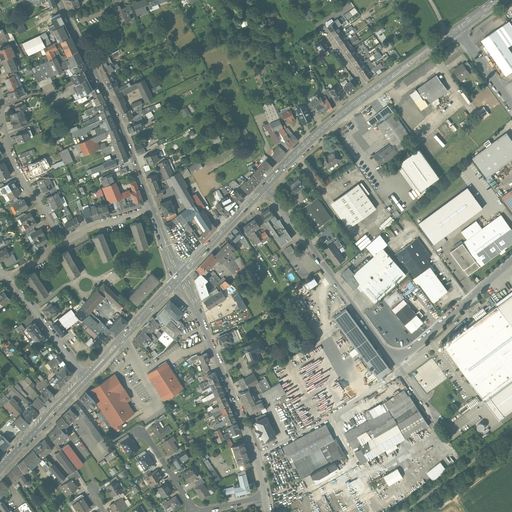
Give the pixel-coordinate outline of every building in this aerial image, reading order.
[(74,0),(67,0),(65,1),(68,9),(79,5),(77,0),(74,0)] [(135,1),(131,3),(136,16),(147,12),(144,6),(143,2),(142,2),(136,4),(135,1)] [(119,5),(113,8),(117,18),(120,17),(121,20),(124,18),(125,22),(130,20),(127,12),(128,11),(126,7),(121,9),(119,5)] [(344,16),(346,20),(352,16),(349,12),(343,15),(344,16)] [(55,25),(56,28),(64,24),(59,14),(51,18),(55,25)] [(334,22),(327,27),(330,31),(344,22),(346,20),(344,16),(338,20),(334,22)] [(240,20),(243,28),(248,25),(246,18),(240,20)] [(52,30),(56,28),(55,25),(53,26),(48,28),(45,22),(39,25),(43,34),(50,31),(52,30)] [(344,22),(330,31),(334,36),(340,31),(339,29),(346,24),(344,22)] [(511,26),(509,22),(496,30),(507,47),(511,43),(511,26)] [(16,27),(19,34),(27,30),(23,23),(16,27)] [(60,41),(71,36),(64,24),(56,28),(52,30),(58,42),(60,41)] [(0,38),(2,37),(4,41),(9,38),(4,26),(0,27),(0,38)] [(496,30),(481,41),(505,76),(511,71),(511,53),(507,47),(496,30)] [(340,31),(334,36),(337,40),(344,35),(342,34),(340,31)] [(344,35),(337,40),(340,45),(347,40),(345,37),(350,34),(348,32),(347,33),(344,35)] [(44,49),(51,45),(45,33),(22,44),(28,56),(44,49)] [(60,41),(67,55),(77,50),(71,36),(60,41)] [(347,40),(340,45),(343,49),(356,40),(355,38),(355,37),(348,42),(347,40)] [(329,48),(322,39),(314,44),(321,53),(326,50),(329,48)] [(356,40),(343,49),(346,54),(353,49),(352,47),(360,41),(358,39),(356,40)] [(50,77),(68,69),(83,62),(77,50),(67,55),(69,59),(66,61),(65,60),(61,62),(61,63),(59,64),(53,51),(57,49),(54,44),(51,45),(44,49),(49,61),(30,69),(37,82),(50,77)] [(12,57),(15,56),(11,46),(11,45),(10,46),(0,49),(0,56),(2,61),(12,57)] [(353,49),(346,54),(349,58),(360,51),(358,49),(355,51),(353,49)] [(321,53),(320,54),(323,58),(329,54),(326,50),(321,53)] [(360,51),(349,58),(352,63),(359,58),(358,55),(361,53),(360,51)] [(99,69),(107,65),(106,62),(114,57),(113,53),(95,62),(99,69)] [(14,62),(12,57),(2,61),(4,66),(14,62)] [(359,58),(352,63),(356,67),(363,62),(361,60),(359,58)] [(363,62),(356,67),(359,71),(366,67),(364,64),(367,62),(368,63),(370,61),(368,58),(366,60),(363,62)] [(16,68),(14,62),(4,66),(6,72),(10,71),(16,68)] [(80,71),(83,70),(82,68),(85,67),(83,62),(68,69),(71,75),(73,74),(76,72),(76,73),(80,71)] [(102,76),(110,71),(119,67),(118,63),(109,68),(107,65),(99,69),(102,76)] [(470,74),(463,64),(458,67),(458,68),(454,71),(461,80),(463,78),(464,78),(470,74)] [(366,67),(359,71),(362,76),(369,71),(368,69),(366,67)] [(70,76),(73,81),(72,81),(73,83),(74,84),(75,84),(87,78),(86,76),(83,70),(80,71),(76,73),(76,72),(73,74),(71,75),(70,76)] [(106,84),(115,80),(110,71),(102,76),(106,84)] [(369,71),(362,76),(365,81),(372,76),(370,73),(369,71)] [(436,75),(416,90),(421,97),(417,101),(416,100),(415,101),(421,110),(448,91),(436,75)] [(10,92),(19,88),(14,76),(13,76),(9,78),(5,80),(10,92)] [(50,77),(37,82),(40,88),(52,82),(50,77)] [(350,82),(353,87),(357,84),(352,77),(348,79),(350,82)] [(92,82),(89,81),(88,81),(87,78),(75,84),(76,87),(73,88),(78,99),(79,99),(85,95),(86,94),(89,92),(90,91),(95,88),(92,82)] [(115,80),(106,84),(109,89),(117,84),(115,80)] [(127,87),(121,91),(123,95),(138,87),(145,102),(153,99),(143,80),(129,86),(127,87)] [(350,82),(343,87),(348,93),(355,88),(353,87),(350,82)] [(112,95),(119,91),(120,91),(121,91),(127,87),(126,85),(120,87),(121,88),(119,89),(117,84),(109,89),(112,95)] [(158,93),(157,90),(161,88),(160,85),(150,88),(153,95),(158,93)] [(329,91),(332,97),(335,101),(343,97),(336,86),(329,91)] [(20,87),(19,88),(10,92),(7,93),(10,99),(19,95),(23,94),(23,93),(20,87)] [(94,99),(101,95),(97,87),(95,88),(90,91),(89,92),(91,94),(92,94),(94,99)] [(325,96),(327,100),(332,97),(329,91),(328,88),(322,91),(325,96)] [(421,97),(416,90),(411,94),(416,100),(417,101),(421,97)] [(120,111),(125,108),(124,104),(125,104),(119,91),(112,95),(120,111)] [(318,93),(313,96),(315,100),(311,103),(314,110),(315,112),(326,106),(321,98),(318,93)] [(82,104),(84,103),(83,101),(88,98),(86,96),(87,96),(86,94),(85,95),(79,99),(82,104)] [(96,106),(104,101),(101,95),(94,99),(90,101),(91,104),(95,102),(96,106)] [(321,98),(326,106),(329,112),(332,109),(327,100),(325,96),(321,98)] [(102,110),(107,107),(104,101),(96,106),(93,108),(94,111),(92,112),(93,113),(95,113),(95,112),(101,108),(102,110)] [(10,114),(12,120),(24,115),(23,111),(26,110),(23,104),(15,107),(15,108),(16,112),(10,114)] [(191,104),(181,109),(185,116),(195,112),(191,104)] [(306,110),(303,105),(296,109),(299,114),(303,123),(306,122),(306,123),(309,122),(309,121),(310,120),(306,110)] [(384,120),(394,114),(388,105),(378,113),(383,119),(384,120)] [(484,118),(490,114),(484,106),(478,110),(484,118)] [(102,119),(110,115),(107,107),(102,110),(100,111),(102,114),(100,115),(101,115),(93,119),(95,123),(98,121),(102,119)] [(125,122),(133,118),(131,113),(137,110),(136,107),(132,108),(127,111),(122,114),(125,122)] [(399,110),(404,116),(408,113),(404,107),(399,110)] [(281,113),(284,119),(286,118),(288,122),(294,119),(289,109),(281,113)] [(429,115),(433,120),(438,117),(433,111),(429,115)] [(378,113),(368,121),(372,126),(378,121),(379,122),(383,119),(378,113)] [(410,136),(394,114),(384,120),(383,119),(379,122),(380,123),(377,125),(391,144),(393,147),(395,146),(400,142),(410,136)] [(24,115),(12,120),(15,128),(27,123),(24,115)] [(107,131),(115,128),(110,115),(102,119),(106,129),(107,131)] [(411,116),(406,118),(409,124),(414,122),(411,116)] [(142,127),(144,126),(142,121),(140,117),(135,120),(133,121),(134,122),(130,124),(130,126),(127,127),(129,132),(142,127)] [(279,119),(269,124),(273,131),(282,126),(280,121),(279,119)] [(99,124),(98,121),(95,123),(90,125),(92,128),(89,129),(90,130),(96,127),(95,125),(99,124)] [(275,135),(273,131),(269,124),(266,125),(268,130),(267,130),(275,145),(279,143),(277,139),(275,135)] [(417,125),(413,128),(417,134),(422,131),(417,125)] [(107,131),(105,132),(106,135),(109,133),(113,143),(120,141),(115,128),(107,131)] [(18,143),(30,138),(28,131),(27,130),(24,132),(15,136),(18,143)] [(106,135),(105,132),(97,135),(79,143),(84,155),(97,150),(100,149),(97,141),(103,138),(106,136),(106,135)] [(298,140),(292,135),(291,136),(288,132),(287,133),(288,135),(287,136),(289,138),(294,144),(298,140)] [(510,138),(506,133),(491,143),(492,144),(472,158),(487,177),(511,158),(511,140),(511,139),(511,138),(510,138)] [(294,144),(289,138),(287,136),(286,134),(283,136),(285,139),(284,140),(285,142),(290,148),(294,144)] [(118,158),(126,155),(120,141),(113,143),(112,144),(115,150),(118,158)] [(134,146),(137,153),(145,150),(143,145),(146,144),(145,142),(134,146)] [(406,150),(400,142),(395,146),(399,151),(401,154),(406,150)] [(425,145),(431,154),(436,151),(430,142),(425,145)] [(391,144),(373,156),(379,165),(399,151),(395,146),(393,147),(391,144)] [(286,153),(278,146),(273,152),(274,153),(271,156),(277,162),(286,153)] [(21,159),(35,152),(33,148),(18,155),(21,159)] [(73,161),(67,148),(59,152),(65,165),(73,161)] [(420,149),(400,163),(420,192),(440,178),(420,149)] [(320,159),(321,160),(327,169),(340,159),(334,150),(326,156),(326,155),(325,155),(324,155),(323,155),(322,155),(322,156),(321,156),(321,157),(320,158),(320,159)] [(153,153),(143,157),(147,165),(160,159),(156,152),(156,151),(153,153)] [(113,166),(128,160),(126,155),(118,158),(103,164),(105,169),(113,166)] [(265,161),(272,167),(275,165),(267,157),(264,160),(265,161)] [(44,159),(29,166),(33,175),(48,168),(44,159)] [(28,165),(32,163),(30,160),(22,164),(25,170),(30,168),(28,165)] [(165,160),(158,163),(161,169),(168,166),(165,160)] [(188,166),(191,173),(203,167),(199,160),(188,166)] [(272,167),(265,161),(260,166),(267,173),(272,167)] [(0,164),(0,179),(0,180),(10,175),(4,162),(0,164)] [(105,169),(103,164),(90,170),(92,174),(105,169)] [(168,166),(161,169),(165,178),(168,177),(172,175),(168,166)] [(267,173),(260,166),(255,173),(254,172),(255,171),(252,169),(249,171),(253,174),(260,181),(267,173)] [(377,171),(382,178),(387,174),(382,168),(377,171)] [(187,186),(178,172),(172,175),(168,177),(173,185),(177,192),(185,187),(187,186)] [(105,187),(114,183),(111,174),(101,178),(105,187)] [(260,181),(253,174),(247,181),(254,188),(260,181)] [(48,175),(37,180),(40,186),(50,181),(48,175)] [(160,191),(154,175),(146,178),(153,195),(155,194),(160,191)] [(301,176),(286,187),(292,195),(302,188),(301,186),(305,183),(301,176)] [(169,187),(173,185),(168,177),(165,178),(164,179),(169,187)] [(6,193),(17,187),(13,181),(4,186),(0,188),(0,190),(3,195),(6,193)] [(50,181),(40,186),(42,192),(53,187),(50,181)] [(132,192),(130,192),(131,196),(132,199),(133,202),(142,199),(138,190),(135,181),(129,184),(132,192)] [(254,188),(247,181),(241,188),(248,194),(254,188)] [(120,199),(122,199),(121,195),(120,193),(116,182),(114,183),(105,187),(101,189),(107,205),(116,201),(120,199)] [(375,208),(358,184),(333,201),(351,226),(375,208)] [(17,187),(6,193),(10,200),(21,194),(17,187)] [(185,187),(177,192),(188,209),(194,204),(192,202),(194,201),(185,187)] [(483,208),(468,187),(418,224),(434,244),(483,208)] [(511,188),(501,197),(511,210),(511,188)] [(155,194),(153,195),(155,200),(158,198),(164,196),(163,195),(166,192),(165,189),(162,191),(155,194)] [(120,193),(122,199),(124,198),(127,197),(131,196),(130,192),(129,190),(120,193)] [(239,194),(236,191),(231,196),(239,204),(244,198),(241,196),(241,195),(240,194),(239,194)] [(57,192),(46,197),(49,203),(60,198),(57,192)] [(60,198),(49,203),(52,209),(63,204),(60,198)] [(122,204),(124,210),(130,208),(129,204),(126,205),(124,198),(122,199),(120,199),(122,204)] [(331,218),(316,198),(301,210),(315,230),(331,218)] [(119,212),(124,210),(122,204),(120,199),(116,201),(119,212)] [(134,202),(129,204),(130,208),(144,204),(142,199),(133,202),(134,202)] [(170,200),(160,204),(165,216),(175,212),(173,208),(175,208),(174,206),(173,206),(170,200)] [(238,204),(234,200),(229,205),(226,208),(230,213),(238,204)] [(23,201),(19,203),(14,206),(18,213),(27,208),(23,201)] [(226,208),(224,206),(222,202),(215,205),(216,206),(216,205),(220,211),(219,211),(219,212),(221,211),(226,217),(230,213),(226,208)] [(106,204),(96,207),(99,218),(110,214),(106,204)] [(211,224),(202,209),(199,211),(197,208),(194,204),(188,209),(181,213),(190,227),(192,225),(189,219),(195,215),(204,228),(206,230),(211,224)] [(95,207),(89,209),(93,220),(99,218),(96,207),(95,207)] [(269,208),(260,214),(265,221),(273,216),(274,215),(269,208)] [(93,220),(89,209),(83,211),(87,222),(93,220)] [(76,217),(72,219),(68,210),(65,212),(68,216),(74,227),(80,224),(78,221),(79,220),(78,217),(76,218),(76,217)] [(25,216),(20,219),(23,225),(32,219),(30,216),(30,215),(29,214),(28,214),(25,216)] [(385,229),(393,219),(389,215),(380,225),(385,229)] [(511,230),(501,215),(482,229),(476,221),(471,224),(469,222),(459,229),(467,239),(450,252),(468,276),(499,253),(501,254),(505,251),(504,249),(511,243),(511,230)] [(74,227),(68,216),(65,217),(68,221),(65,223),(66,225),(64,225),(66,228),(67,227),(69,230),(74,227)] [(291,238),(280,222),(278,223),(273,216),(265,221),(276,237),(278,240),(277,240),(281,245),(291,238)] [(35,223),(32,219),(23,225),(26,231),(31,228),(35,226),(35,225),(35,224),(34,224),(34,223),(35,223)] [(260,227),(254,219),(248,223),(254,231),(256,233),(260,240),(267,236),(264,232),(261,234),(259,231),(257,232),(255,230),(260,227)] [(140,221),(130,224),(138,249),(148,246),(140,221)] [(170,221),(164,224),(166,230),(172,228),(174,226),(170,221)] [(206,230),(198,238),(202,243),(216,228),(212,223),(211,224),(206,230)] [(254,231),(248,223),(242,227),(245,230),(243,231),(246,234),(247,233),(248,235),(252,232),(254,235),(256,233),(254,231)] [(237,226),(230,233),(235,240),(242,234),(237,226)] [(39,231),(34,233),(30,236),(31,236),(34,241),(43,236),(41,232),(41,233),(41,232),(40,231),(39,231)] [(112,257),(102,233),(93,237),(103,261),(112,257)] [(374,257),(356,272),(353,274),(348,268),(341,274),(347,281),(347,282),(353,289),(358,285),(374,303),(406,275),(383,249),(387,245),(379,234),(366,247),(374,257)] [(45,239),(43,236),(34,241),(37,247),(45,242),(46,242),(46,241),(46,240),(45,240),(45,239)] [(244,247),(248,244),(243,236),(242,237),(243,238),(240,240),(244,247)] [(431,257),(417,238),(395,255),(400,262),(402,261),(415,278),(430,267),(431,266),(427,260),(431,257)] [(90,240),(71,250),(74,255),(93,245),(90,240)] [(228,241),(214,256),(217,260),(220,263),(235,249),(228,241)] [(343,259),(332,243),(324,249),(336,265),(343,259)] [(290,246),(284,249),(288,254),(293,250),(290,246)] [(0,250),(0,261),(3,260),(7,266),(16,261),(13,254),(10,256),(5,248),(0,250)] [(68,251),(59,256),(71,278),(73,277),(74,277),(74,276),(80,273),(68,251)] [(211,253),(201,264),(207,270),(213,264),(217,260),(214,256),(211,253)] [(246,267),(239,257),(234,260),(241,270),(246,267)] [(220,263),(217,260),(213,264),(226,279),(230,275),(220,263)] [(207,270),(201,264),(196,269),(198,271),(199,271),(203,275),(205,273),(207,271),(207,270)] [(448,291),(430,267),(415,278),(433,302),(448,291)] [(213,277),(207,271),(205,273),(211,279),(213,277)] [(48,293),(34,272),(25,277),(39,298),(48,293)] [(151,273),(129,297),(137,304),(159,280),(151,273)] [(203,276),(200,273),(194,279),(201,298),(202,297),(208,293),(204,282),(207,279),(203,275),(203,276)] [(314,278),(304,285),(307,290),(317,283),(314,278)] [(230,284),(224,280),(220,284),(223,289),(230,284)] [(131,310),(103,283),(97,290),(104,297),(106,295),(126,315),(131,310)] [(85,302),(81,307),(88,313),(88,314),(104,297),(97,290),(85,302)] [(212,296),(211,296),(216,304),(225,298),(220,291),(212,296)] [(246,307),(237,291),(231,294),(240,310),(246,307)] [(4,292),(0,295),(0,303),(2,306),(10,299),(4,292)] [(202,297),(204,301),(211,296),(212,296),(210,292),(208,293),(202,297)] [(511,325),(511,377),(484,399),(499,420),(511,410),(511,295),(497,306),(511,325)] [(211,296),(204,301),(208,309),(216,304),(211,296)] [(71,309),(52,324),(62,336),(68,332),(66,329),(80,318),(75,314),(81,307),(78,304),(74,301),(68,305),(71,309)] [(177,306),(174,303),(173,304),(170,301),(164,307),(176,319),(179,316),(182,312),(176,307),(177,306)] [(479,302),(470,309),(472,311),(481,305),(479,302)] [(423,322),(406,303),(395,314),(412,333),(423,322)] [(51,304),(44,310),(49,317),(56,311),(51,304)] [(511,377),(511,325),(497,306),(444,346),(484,399),(511,377)] [(88,313),(81,307),(75,314),(80,318),(82,320),(88,313)] [(176,319),(164,307),(154,318),(153,318),(159,323),(164,331),(174,321),(176,319)] [(390,370),(345,309),(333,318),(378,379),(390,370)] [(120,315),(108,328),(115,335),(128,322),(120,315)] [(154,318),(152,317),(145,324),(151,331),(153,329),(156,332),(157,331),(156,330),(158,328),(156,326),(159,323),(153,318),(154,318)] [(97,335),(102,329),(94,322),(90,318),(85,323),(87,325),(91,328),(97,335)] [(112,339),(115,335),(108,328),(97,318),(94,322),(102,329),(108,335),(112,339)] [(174,321),(164,331),(173,339),(183,329),(183,328),(183,327),(183,326),(183,325),(182,324),(179,321),(176,323),(174,321)] [(28,339),(30,337),(39,330),(34,324),(32,326),(31,324),(25,329),(22,331),(28,339)] [(151,331),(145,324),(141,328),(143,330),(148,335),(152,340),(153,343),(156,340),(150,332),(151,331)] [(108,335),(102,329),(97,335),(91,328),(88,331),(95,337),(93,340),(94,341),(92,343),(96,347),(108,335)] [(37,343),(39,341),(40,342),(43,340),(42,339),(44,337),(39,330),(30,337),(33,340),(34,339),(37,343)] [(148,335),(143,330),(135,338),(143,345),(145,342),(148,344),(152,340),(148,335)] [(173,339),(164,331),(157,339),(166,346),(173,339)] [(219,336),(217,337),(219,341),(217,342),(219,346),(222,345),(222,347),(238,340),(235,334),(233,331),(227,333),(219,336)] [(262,340),(251,344),(251,343),(243,347),(245,352),(246,351),(251,364),(259,361),(255,351),(265,347),(262,340)] [(199,359),(201,364),(205,362),(210,360),(207,353),(198,357),(199,359)] [(51,368),(58,363),(58,364),(62,361),(58,355),(54,359),(55,360),(51,364),(49,362),(48,363),(51,368)] [(432,359),(412,374),(428,394),(447,379),(432,359)] [(166,361),(146,374),(164,401),(183,388),(166,361)] [(209,369),(205,362),(201,364),(200,364),(204,372),(209,369)] [(72,374),(64,366),(58,372),(55,369),(53,370),(57,375),(64,382),(72,374)] [(372,372),(371,370),(366,375),(371,380),(375,377),(372,373),(372,372)] [(210,383),(218,380),(215,372),(209,374),(209,373),(206,374),(209,381),(207,382),(205,382),(203,383),(204,386),(210,383)] [(115,374),(89,391),(116,431),(124,426),(121,423),(135,413),(128,402),(132,400),(115,374)] [(191,374),(185,378),(189,383),(194,380),(191,374)] [(247,385),(257,379),(254,374),(249,377),(248,376),(243,379),(247,385)] [(64,382),(57,375),(54,378),(53,377),(49,381),(51,382),(56,388),(58,387),(59,388),(64,382)] [(279,383),(270,388),(265,378),(258,382),(257,379),(247,385),(243,379),(243,378),(237,381),(244,392),(249,389),(249,388),(257,383),(262,393),(258,395),(261,400),(261,399),(263,402),(265,401),(267,404),(276,398),(285,393),(279,383)] [(212,390),(221,386),(218,380),(210,383),(204,386),(205,389),(209,387),(209,386),(210,385),(212,390)] [(345,380),(340,384),(343,388),(349,384),(345,380)] [(17,384),(13,387),(21,394),(23,392),(22,389),(17,384)] [(207,401),(209,399),(215,396),(223,392),(221,386),(212,390),(214,394),(213,394),(212,394),(204,398),(205,400),(206,399),(207,401)] [(28,406),(31,403),(24,397),(21,394),(13,387),(11,389),(28,406)] [(46,388),(39,396),(47,403),(54,396),(46,388)] [(253,397),(249,389),(244,392),(240,393),(251,417),(266,410),(263,402),(261,399),(261,400),(255,402),(254,400),(255,399),(254,396),(253,397)] [(373,417),(344,435),(353,450),(359,446),(361,451),(367,462),(428,427),(406,390),(381,405),(381,404),(369,411),(373,417)] [(94,400),(85,392),(79,398),(87,405),(90,402),(93,405),(95,402),(94,400)] [(218,402),(226,399),(223,392),(215,396),(209,399),(211,402),(214,400),(215,399),(216,398),(218,402)] [(0,405),(1,407),(9,400),(6,397),(5,396),(0,399),(0,405)] [(47,403),(39,396),(31,404),(39,411),(47,403)] [(31,404),(31,403),(28,406),(23,412),(22,411),(22,409),(17,404),(17,403),(12,397),(9,400),(20,413),(21,414),(29,422),(39,411),(31,404)] [(210,411),(212,414),(220,409),(229,405),(226,399),(218,402),(219,406),(218,407),(217,407),(210,411)] [(75,402),(62,415),(69,423),(79,413),(86,422),(89,420),(82,410),(78,406),(75,402)] [(467,403),(447,419),(451,424),(471,408),(467,403)] [(223,414),(231,411),(229,405),(220,409),(212,414),(213,417),(220,413),(221,411),(223,414)] [(110,425),(101,411),(96,414),(105,428),(110,425)] [(222,419),(223,417),(226,424),(235,420),(231,411),(223,414),(222,415),(214,419),(215,421),(214,422),(215,423),(222,419)] [(21,414),(20,413),(13,420),(23,429),(29,422),(21,414)] [(69,423),(62,415),(58,419),(56,421),(58,424),(67,434),(68,432),(64,428),(69,423)] [(155,424),(158,422),(165,417),(163,415),(154,421),(155,424)] [(261,419),(255,422),(258,429),(255,430),(255,431),(256,433),(256,434),(257,435),(257,436),(261,434),(264,442),(275,437),(266,417),(261,419)] [(103,438),(89,420),(86,422),(85,422),(92,431),(90,431),(98,441),(103,438)] [(167,426),(162,429),(158,422),(155,424),(150,427),(158,439),(170,431),(167,426)] [(58,424),(49,433),(57,444),(68,435),(67,434),(58,424)] [(227,428),(230,433),(227,433),(222,436),(224,439),(231,435),(240,431),(237,424),(227,428)] [(327,425),(282,448),(289,463),(325,445),(334,440),(327,425)] [(224,439),(222,436),(219,428),(215,431),(214,431),(219,442),(224,439)] [(120,443),(129,437),(128,435),(128,434),(117,441),(119,444),(120,443)] [(10,443),(2,435),(0,437),(0,444),(4,449),(10,443)] [(173,436),(161,444),(169,455),(174,452),(178,449),(173,442),(175,440),(173,436)] [(138,450),(129,437),(120,443),(129,456),(138,450)] [(52,449),(44,439),(33,449),(41,458),(45,463),(49,467),(52,465),(46,457),(44,458),(43,456),(52,449)] [(345,456),(336,439),(334,440),(325,445),(334,462),(345,456)] [(243,441),(234,444),(232,445),(236,457),(247,453),(243,441)] [(325,445),(289,463),(292,469),(297,468),(302,479),(311,475),(334,462),(325,445)] [(61,449),(74,466),(79,463),(66,446),(61,449)] [(61,449),(59,447),(56,449),(56,451),(57,452),(56,453),(63,463),(71,474),(76,469),(74,466),(61,449)] [(33,449),(24,458),(31,468),(41,458),(33,449)] [(361,451),(355,454),(361,466),(368,462),(367,462),(361,451)] [(108,461),(115,457),(112,452),(104,456),(108,461)] [(185,452),(172,461),(174,463),(178,469),(183,466),(182,463),(189,458),(186,455),(185,452)] [(140,458),(137,459),(145,470),(148,468),(153,465),(154,464),(147,453),(146,454),(140,458)] [(247,453),(236,457),(240,468),(241,467),(251,464),(249,458),(247,453)] [(31,468),(24,458),(18,464),(24,472),(25,470),(27,473),(28,472),(29,473),(32,471),(31,468)] [(334,462),(311,475),(316,484),(339,471),(334,462)] [(49,467),(45,463),(41,467),(48,476),(53,472),(49,467)] [(24,472),(18,464),(13,469),(20,480),(23,484),(27,482),(22,473),(24,472)] [(60,472),(53,464),(52,465),(49,467),(53,472),(61,481),(65,478),(60,472)] [(109,470),(113,475),(118,471),(114,466),(109,470)] [(192,468),(182,474),(188,482),(192,480),(197,476),(196,476),(191,469),(192,468)] [(383,475),(388,485),(403,478),(398,468),(383,475)] [(13,469),(8,474),(12,481),(15,486),(18,484),(17,482),(20,480),(13,469)] [(71,474),(67,477),(69,481),(72,479),(73,480),(80,475),(76,469),(71,474)] [(151,474),(147,477),(152,485),(157,482),(163,478),(158,470),(151,474)] [(245,471),(237,474),(239,482),(237,485),(233,486),(235,494),(244,492),(244,490),(245,490),(246,491),(250,490),(249,486),(247,487),(247,485),(248,485),(245,471)] [(194,483),(202,478),(199,475),(197,476),(192,480),(194,483)] [(197,487),(203,484),(205,483),(202,478),(194,483),(197,487)] [(69,481),(60,486),(64,492),(65,490),(68,494),(78,487),(73,480),(72,479),(69,481)] [(9,487),(2,480),(0,482),(0,493),(1,495),(9,487)] [(110,484),(106,487),(108,490),(107,490),(109,493),(112,496),(122,489),(117,481),(116,480),(110,484)] [(162,486),(158,489),(160,492),(159,493),(163,498),(171,492),(168,487),(169,486),(166,483),(162,486)] [(197,487),(194,489),(202,501),(210,495),(203,484),(197,487)] [(117,501),(121,498),(125,496),(123,492),(115,498),(117,501)] [(73,503),(82,498),(81,495),(72,501),(73,503)] [(167,502),(163,504),(167,511),(170,511),(181,505),(175,496),(167,502)] [(84,497),(82,498),(73,503),(78,510),(76,511),(82,511),(90,507),(84,497)] [(117,501),(110,505),(113,511),(118,511),(127,507),(121,498),(117,501)] [(9,511),(3,503),(1,501),(0,502),(0,505),(5,511),(12,511),(11,510),(9,511)]
